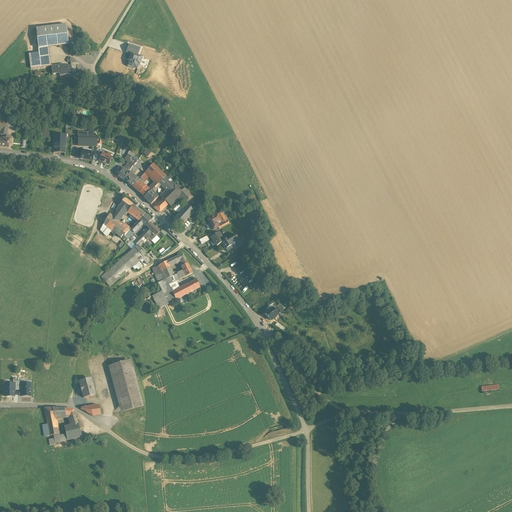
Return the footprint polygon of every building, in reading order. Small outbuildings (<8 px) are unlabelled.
[(66,26),(36,29),(38,49),(47,48),(68,46),(66,26)] [(140,49),(129,45),(126,53),(131,55),(137,57),(140,49)] [(47,48),(38,49),(39,54),(40,69),(50,68),(47,48)] [(39,54),(29,56),(30,71),(40,69),(39,54)] [(137,57),(131,55),(128,63),(129,63),(127,68),(133,71),(133,70),(137,71),(139,67),(142,59),(137,57)] [(71,68),(62,69),(62,67),(51,68),(52,77),(59,76),(59,78),(72,76),(72,74),(71,68)] [(8,121),(0,120),(0,128),(1,128),(1,134),(2,134),(6,135),(8,121)] [(88,128),(88,132),(77,132),(77,134),(76,134),(76,136),(78,136),(78,141),(78,142),(92,144),(96,145),(97,143),(97,137),(93,137),(93,133),(93,129),(88,128)] [(6,135),(2,134),(2,139),(0,138),(0,146),(8,147),(10,135),(6,135)] [(65,134),(54,134),(53,153),(64,153),(65,134)] [(91,152),(82,150),(81,153),(80,159),(92,162),(94,153),(91,152)] [(106,155),(102,154),(99,161),(105,164),(104,164),(108,166),(112,158),(110,157),(106,155)] [(133,159),(129,157),(127,161),(125,159),(124,159),(124,160),(128,163),(133,166),(134,165),(137,161),(133,159)] [(149,168),(138,159),(137,161),(134,165),(138,168),(137,169),(142,172),(144,174),(146,172),(149,168)] [(128,163),(124,169),(123,169),(119,175),(118,177),(123,180),(128,172),(133,166),(128,163)] [(165,177),(153,165),(149,168),(146,172),(156,182),(158,184),(165,177)] [(133,176),(128,172),(123,180),(130,185),(133,188),(137,184),(136,183),(131,179),(133,176)] [(158,184),(160,186),(166,192),(167,193),(166,193),(161,198),(162,199),(165,202),(168,205),(169,205),(176,197),(177,196),(181,192),(190,201),(194,197),(185,188),(181,192),(165,177),(158,184)] [(137,184),(133,188),(139,193),(145,188),(145,187),(142,184),(139,181),(137,184)] [(147,190),(142,196),(144,198),(150,193),(158,184),(156,182),(147,190)] [(158,184),(150,193),(144,198),(151,205),(158,198),(153,193),(157,189),(159,187),(160,186),(158,184)] [(145,188),(139,193),(142,196),(147,190),(145,188)] [(190,201),(181,192),(177,196),(182,202),(186,206),(186,205),(190,201)] [(133,206),(124,199),(116,211),(112,217),(116,220),(117,221),(123,213),(126,214),(128,212),(133,206)] [(163,204),(160,201),(154,208),(159,213),(160,212),(168,205),(165,202),(163,204)] [(180,213),(173,221),(181,228),(194,214),(194,212),(186,205),(186,206),(180,213)] [(145,215),(133,206),(128,212),(131,214),(130,217),(137,222),(138,221),(138,222),(139,221),(145,215)] [(109,215),(100,230),(107,236),(110,232),(114,235),(115,233),(118,236),(118,237),(119,236),(120,238),(123,235),(124,236),(126,234),(130,229),(124,223),(122,225),(117,221),(116,220),(112,217),(109,215)] [(145,215),(139,221),(138,222),(142,225),(143,223),(145,226),(149,222),(151,221),(145,215)] [(216,217),(208,221),(213,231),(217,228),(218,228),(217,228),(215,223),(219,221),(216,217)] [(222,219),(219,221),(221,225),(217,228),(218,228),(217,228),(218,230),(228,225),(229,225),(225,218),(222,219)] [(131,228),(130,229),(126,234),(124,236),(127,239),(128,239),(130,236),(133,233),(142,225),(138,222),(138,221),(131,228)] [(159,233),(152,225),(149,229),(148,230),(149,231),(146,234),(149,237),(146,239),(146,240),(147,241),(149,239),(151,241),(159,233)] [(130,236),(128,239),(127,239),(125,243),(132,250),(137,246),(141,241),(139,239),(133,233),(130,236)] [(219,234),(211,238),(216,247),(221,244),(224,242),(219,234)] [(207,236),(199,240),(201,244),(209,240),(207,236)] [(224,242),(221,244),(225,250),(231,246),(230,244),(236,240),(234,236),(224,242)] [(132,250),(101,277),(108,287),(146,256),(137,246),(132,250)] [(183,254),(167,262),(169,266),(175,263),(176,265),(179,263),(181,267),(187,264),(183,254)] [(167,262),(159,265),(165,280),(177,275),(178,275),(176,272),(172,273),(169,266),(167,262)] [(187,264),(181,267),(183,271),(184,272),(178,275),(177,275),(179,280),(180,280),(192,274),(187,264)] [(165,280),(159,265),(153,269),(159,283),(165,280)] [(159,283),(158,283),(168,304),(176,300),(172,292),(168,285),(176,282),(179,280),(177,275),(165,280),(159,283)] [(196,280),(186,285),(190,293),(200,288),(196,280)] [(186,285),(172,292),(176,300),(190,293),(186,285)] [(283,303),(280,306),(280,304),(277,306),(281,311),(283,310),(286,307),(283,303)] [(270,310),(268,307),(265,309),(268,312),(265,314),(271,320),(278,314),(272,308),(270,310)] [(130,362),(109,367),(121,412),(142,406),(130,362)] [(91,379),(79,382),(83,398),(95,395),(91,379)] [(5,384),(5,396),(14,396),(14,390),(15,390),(14,384),(5,384)] [(21,390),(21,396),(31,396),(30,384),(23,384),(21,384),(21,390)] [(82,401),(81,397),(73,399),(74,405),(78,408),(81,406),(83,406),(82,401)] [(98,407),(80,409),(92,417),(100,416),(98,407)] [(53,409),(52,409),(45,409),(44,409),(47,424),(49,432),(44,433),(45,437),(53,436),(58,435),(55,418),(53,409)] [(60,409),(53,409),(55,418),(66,416),(64,409),(60,409)] [(73,410),(64,409),(66,416),(69,416),(72,425),(77,424),(73,410)] [(72,425),(64,427),(66,435),(67,441),(81,437),(77,424),(72,425)] [(66,435),(58,437),(58,435),(53,436),(54,439),(55,443),(67,441),(66,435)]
